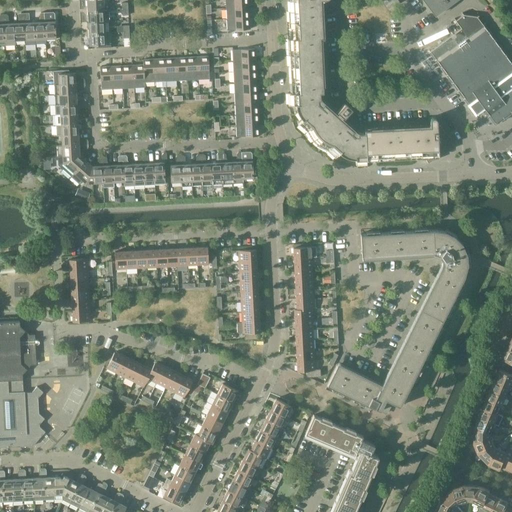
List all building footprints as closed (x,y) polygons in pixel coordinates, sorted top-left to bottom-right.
[(103,0),(87,0),(88,11),(104,10),(103,0)] [(248,0),(225,0),(226,8),(249,7),(248,0)] [(290,0),(288,0),(288,12),(291,11),(291,22),(289,22),(291,22),(292,38),(287,38),(287,39),(290,39),(291,55),(288,55),(288,56),(291,55),(291,66),(289,66),(290,93),(288,93),(288,94),(290,94),(291,104),(288,104),(288,105),(296,104),(297,110),(299,115),(303,119),(298,125),(300,123),(308,130),(306,132),(308,130),(309,133),(311,135),(312,138),(314,140),(312,141),(312,142),(314,140),(316,142),(318,143),(316,145),(317,146),(318,144),(320,145),(322,146),(328,148),(326,150),(327,151),(328,149),(336,156),(334,157),(335,158),(340,153),(344,156),(350,158),(355,158),(356,165),(356,163),(366,162),(366,165),(367,165),(367,162),(378,162),(378,159),(394,159),(394,161),(394,159),(410,158),(410,160),(425,159),(428,163),(435,159),(439,159),(439,156),(453,147),(440,126),(437,126),(437,120),(436,118),(434,117),(432,117),(430,118),(430,120),(430,127),(430,129),(409,130),(409,127),(375,129),(376,132),(365,133),(365,130),(366,130),(366,129),(364,129),(364,133),(359,133),(359,132),(356,132),(355,131),(354,132),(355,133),(358,133),(358,135),(354,135),(340,122),(352,109),(345,102),(333,116),(318,103),(318,99),(321,99),(321,101),(322,103),(322,102),(321,101),(321,98),(320,98),(320,93),(317,38),(319,37),(317,0),(290,0)] [(423,0),(435,15),(455,0),(423,0)] [(249,7),(226,8),(226,19),(249,18),(249,7)] [(104,10),(88,11),(88,22),(104,21),(104,22),(109,21),(109,9),(104,10)] [(44,12),(41,12),(39,14),(40,22),(34,22),(35,44),(46,43),(45,38),(44,12)] [(53,12),(44,12),(45,38),(59,38),(59,28),(55,28),(54,13),(53,12)] [(14,23),(15,40),(25,40),(23,13),(20,13),(19,15),(19,23),(14,23)] [(27,13),(23,13),(25,40),(25,45),(35,44),(34,22),(29,22),(28,15),(27,13)] [(438,52),(433,55),(435,59),(434,60),(436,59),(464,97),(462,99),(463,99),(464,98),(470,105),(468,106),(474,114),(483,108),(489,115),(492,119),(495,123),(496,123),(503,117),(504,117),(511,112),(511,111),(511,110),(511,63),(511,62),(511,63),(483,24),(484,23),(482,24),(477,17),(479,16),(478,15),(477,16),(463,14),(462,13),(463,14),(455,20),(454,18),(454,19),(461,28),(454,33),(434,47),(438,52)] [(6,14),(3,14),(4,41),(5,46),(15,45),(15,40),(14,23),(8,24),(8,16),(6,14)] [(249,18),(226,19),(227,30),(250,29),(249,18)] [(104,21),(88,22),(89,34),(105,33),(104,22),(104,21)] [(105,33),(89,34),(89,45),(99,45),(99,48),(106,47),(106,44),(111,44),(110,32),(105,33)] [(232,61),(255,60),(255,49),(232,50),(232,61)] [(197,57),(198,79),(209,79),(208,56),(197,57)] [(175,58),(177,81),(187,80),(186,57),(175,58)] [(186,57),(187,80),(198,79),(197,57),(186,57)] [(154,59),(155,82),(166,81),(165,58),(154,59)] [(165,58),(166,81),(177,81),(175,58),(165,58)] [(144,82),(145,82),(155,82),(154,59),(143,60),(143,65),(144,82)] [(233,72),(256,71),(255,60),(232,61),(233,72)] [(122,66),(123,88),(134,88),(133,65),(122,66)] [(133,65),(134,88),(145,87),(145,82),(144,82),(143,65),(133,65)] [(112,89),(111,66),(100,67),(101,90),(112,89)] [(111,66),(112,89),(123,88),(122,66),(111,66)] [(69,73),(69,70),(53,71),(54,84),(75,83),(75,73),(69,73)] [(233,83),(256,81),(256,71),(233,72),(233,83)] [(234,93),(257,92),(256,81),(233,83),(234,93)] [(85,83),(79,83),(75,83),(54,84),(54,95),(76,93),(76,88),(83,88),(85,86),(85,83)] [(235,104),(257,103),(257,92),(234,93),(235,104)] [(54,95),(55,105),(76,104),(76,93),(54,95)] [(76,104),(55,105),(55,115),(77,114),(77,108),(80,108),(80,103),(76,104)] [(235,115),(258,114),(257,103),(235,104),(235,115)] [(78,124),(77,114),(55,115),(56,125),(78,124)] [(258,114),(235,115),(236,126),(258,124),(258,114)] [(56,135),(61,135),(78,134),(78,129),(81,128),(81,124),(78,124),(56,125),(56,135)] [(258,124),(236,126),(236,137),(259,136),(258,124)] [(61,135),(62,145),(79,144),(78,134),(61,135)] [(62,145),(62,155),(79,155),(79,144),(62,145)] [(250,151),(241,152),(243,178),(257,177),(256,169),(253,170),(252,153),(250,151)] [(231,162),(233,184),(243,183),(243,178),(241,152),(238,152),(236,154),(237,161),(231,162)] [(222,184),(221,162),(221,159),(221,153),(218,153),(216,155),(216,163),(211,163),(212,185),(222,184)] [(144,185),(154,185),(153,163),(148,163),(147,155),(146,154),(143,154),(143,160),(143,163),(144,185)] [(79,155),(62,155),(57,156),(58,165),(71,177),(86,160),(79,155)] [(124,186),(134,186),(133,164),(127,164),(127,156),(125,155),(122,155),(123,161),(123,164),(124,181),(123,181),(124,186)] [(97,158),(97,166),(92,166),(93,183),(103,182),(102,156),(99,156),(97,158)] [(105,156),(102,156),(103,182),(103,187),(114,187),(114,182),(113,182),(112,165),(107,165),(107,158),(105,156)] [(86,183),(93,183),(92,166),(86,160),(71,177),(79,184),(82,180),(86,183)] [(153,163),(154,185),(165,184),(164,162),(153,163)] [(222,184),(233,184),(231,162),(221,162),(222,184)] [(134,186),(144,185),(143,163),(133,164),(134,186)] [(201,163),(191,164),(192,186),(202,185),(201,163)] [(211,163),(201,163),(202,185),(212,185),(211,163)] [(114,182),(123,181),(124,181),(123,164),(112,165),(113,182),(114,182)] [(171,182),(181,181),(180,164),(170,165),(171,182)] [(181,186),(192,186),(191,164),(180,164),(181,181),(181,186)] [(400,406),(410,384),(414,378),(411,377),(416,368),(418,369),(424,356),(422,355),(426,346),(429,347),(435,335),(433,334),(437,325),(439,326),(446,313),(444,312),(448,303),(450,304),(464,276),(467,264),(467,259),(464,259),(464,255),(467,255),(462,244),(454,235),(452,237),(445,233),(446,231),(432,229),(401,231),(401,234),(392,234),(392,232),(377,233),(378,235),(368,236),(368,233),(360,234),(362,256),(434,252),(441,254),(444,260),(444,266),(381,393),(378,391),(381,387),(337,365),(327,385),(334,389),(335,386),(343,391),(342,393),(371,407),(371,406),(386,413),(390,406),(389,405),(391,401),(391,402),(400,406)] [(294,258),(311,257),(311,246),(293,248),(294,258)] [(197,265),(196,247),(186,248),(187,265),(197,265)] [(196,247),(197,265),(208,264),(207,247),(196,247)] [(177,266),(176,248),(166,249),(167,266),(177,266)] [(187,265),(186,248),(176,248),(177,266),(187,265)] [(157,267),(156,249),(146,250),(147,267),(157,267)] [(167,266),(166,249),(156,249),(157,267),(167,266)] [(137,268),(136,250),(125,251),(126,268),(137,268)] [(147,267),(146,250),(136,250),(137,268),(147,267)] [(238,251),(239,261),(256,260),(256,250),(238,251)] [(126,268),(125,251),(115,252),(116,269),(126,268)] [(311,257),(294,258),(294,268),(312,268),(311,257)] [(69,259),(70,270),(87,269),(87,258),(69,259)] [(257,270),(256,260),(239,261),(239,271),(257,270)] [(312,268),(294,268),(295,279),(312,278),(312,268)] [(70,270),(70,280),(88,279),(87,269),(70,270)] [(257,280),(257,270),(239,271),(240,281),(257,280)] [(312,278),(295,279),(295,289),(313,288),(312,278)] [(70,280),(71,290),(88,289),(88,279),(70,280)] [(240,281),(240,291),(258,291),(257,280),(240,281)] [(313,288),(295,289),(296,299),(313,298),(313,288)] [(71,290),(71,300),(89,299),(88,289),(71,290)] [(258,301),(258,291),(240,291),(241,302),(258,301)] [(313,298),(296,299),(296,309),(312,308),(312,309),(314,309),(313,298)] [(71,300),(72,310),(89,309),(89,299),(71,300)] [(241,302),(241,312),(259,311),(258,301),(241,302)] [(296,309),(294,309),(294,319),(313,318),(312,309),(312,308),(296,309)] [(89,309),(72,310),(72,321),(90,320),(89,309)] [(259,321),(259,311),(241,312),(242,322),(259,321)] [(313,318),(294,319),(295,329),(313,329),(313,318)] [(0,380),(22,379),(22,374),(31,364),(36,364),(34,334),(29,334),(24,330),(22,332),(19,329),(21,327),(20,326),(19,321),(0,321),(0,380)] [(260,331),(259,321),(242,322),(237,322),(237,333),(244,333),(245,339),(258,338),(258,332),(260,331)] [(313,329),(295,329),(295,340),(314,339),(313,329)] [(314,339),(295,340),(296,350),(314,349),(314,339)] [(314,349),(296,350),(296,360),(315,359),(314,349)] [(116,373),(124,357),(114,352),(106,368),(116,373)] [(124,357),(116,373),(125,377),(133,361),(124,357)] [(315,359),(296,360),(297,371),(306,370),(306,376),(308,377),(320,376),(320,369),(315,369),(315,359)] [(133,361),(125,377),(134,381),(142,366),(133,361)] [(147,379),(148,379),(156,383),(164,367),(154,362),(151,370),(147,379)] [(142,366),(134,381),(144,386),(148,379),(147,379),(151,370),(142,366)] [(164,367),(156,383),(165,388),(173,371),(164,367)] [(511,381),(511,374),(499,369),(495,379),(510,386),(511,381)] [(173,371),(165,388),(174,392),(182,376),(173,371)] [(210,377),(202,373),(197,384),(201,386),(205,388),(210,377)] [(182,376),(174,392),(184,398),(192,381),(182,376)] [(22,379),(0,380),(0,447),(32,446),(45,431),(39,426),(39,424),(44,418),(38,414),(38,398),(43,392),(37,386),(31,392),(23,392),(22,379)] [(510,386),(495,379),(491,388),(506,395),(510,386)] [(222,383),(217,394),(232,401),(237,390),(222,383)] [(506,395),(491,388),(487,398),(502,405),(506,395)] [(212,404),(227,411),(232,401),(217,394),(212,404)] [(483,407),(499,413),(502,405),(487,398),(483,407)] [(270,409),(286,417),(291,406),(276,399),(270,409)] [(212,404),(207,414),(222,422),(227,411),(212,404)] [(499,413),(483,407),(479,417),(494,423),(499,413)] [(286,417),(270,409),(265,419),(281,427),(286,417)] [(222,422),(207,414),(202,424),(217,432),(222,422)] [(353,511),(354,511),(361,498),(360,498),(364,487),(365,488),(371,474),(370,474),(372,469),(373,470),(378,456),(370,453),(374,444),(364,440),(364,441),(361,440),(362,436),(349,430),(349,431),(344,429),(345,428),(331,422),(331,423),(326,421),(327,420),(313,415),(305,433),(306,434),(306,436),(310,438),(311,436),(354,454),(355,454),(359,456),(352,473),(349,472),(332,511),(353,511)] [(475,426),(491,433),(494,423),(479,417),(475,426)] [(281,427),(265,419),(260,430),(276,437),(281,427)] [(202,424),(197,433),(197,434),(210,441),(209,442),(212,443),(217,432),(202,424)] [(300,424),(295,435),(300,436),(304,426),(300,424)] [(491,433),(475,426),(474,442),(475,443),(490,436),(491,433)] [(276,437),(260,430),(255,440),(271,448),(276,437)] [(197,434),(197,433),(195,432),(189,443),(204,451),(209,442),(210,441),(197,434)] [(478,452),(494,445),(490,436),(475,443),(478,452)] [(271,448),(255,440),(250,449),(250,450),(263,456),(262,457),(265,459),(271,448)] [(199,461),(204,451),(189,443),(184,454),(199,461)] [(494,445),(478,452),(479,452),(490,464),(497,448),(496,448),(494,445)] [(258,467),(262,457),(263,456),(250,450),(250,449),(248,448),(243,459),(258,467)] [(497,448),(490,464),(500,468),(501,466),(500,466),(506,453),(505,453),(497,448)] [(500,466),(501,466),(511,470),(511,467),(511,452),(506,450),(505,453),(506,453),(500,466)] [(184,454),(179,464),(194,471),(199,461),(184,454)] [(237,469),(253,477),(258,467),(243,459),(237,469)] [(194,471),(179,464),(174,474),(189,482),(194,471)] [(84,475),(82,474),(80,474),(79,475),(76,479),(77,480),(76,481),(64,475),(62,478),(60,478),(60,476),(46,477),(46,475),(46,470),(45,468),(44,468),(42,468),(41,468),(39,469),(38,471),(39,475),(39,477),(32,478),(33,500),(54,499),(62,499),(79,508),(89,488),(82,484),(83,482),(83,483),(86,478),(86,477),(84,475)] [(13,501),(23,501),(22,469),(20,469),(18,470),(18,472),(18,477),(19,477),(19,478),(12,479),(13,501)] [(23,469),(22,469),(23,501),(33,500),(32,478),(25,478),(25,476),(26,476),(25,471),(25,470),(23,469)] [(253,477),(237,469),(232,479),(247,487),(253,477)] [(2,502),(13,501),(12,479),(4,479),(4,477),(5,477),(5,472),(4,471),(2,470),(1,470),(2,502)] [(276,476),(280,478),(282,473),(274,470),(272,474),(276,476)] [(153,477),(149,474),(143,485),(151,489),(156,478),(153,477)] [(167,478),(164,482),(184,492),(189,482),(174,474),(171,480),(167,478)] [(247,487),(232,479),(227,490),(242,497),(247,487)] [(170,502),(172,499),(179,503),(184,492),(164,482),(162,486),(167,489),(162,498),(170,502)] [(79,508),(86,511),(87,511),(102,484),(100,483),(99,483),(97,484),(95,489),(96,489),(95,491),(89,488),(79,508)] [(87,511),(99,511),(107,497),(100,493),(101,492),(102,492),(104,488),(104,486),(103,484),(102,484),(87,511)] [(473,502),(481,486),(480,485),(463,484),(463,485),(469,501),(473,502)] [(469,501),(463,485),(453,487),(460,504),(469,501)] [(482,506),(490,490),(481,486),(473,502),(481,506),(482,506)] [(460,504),(453,487),(453,488),(441,499),(456,507),(460,504)] [(242,497),(227,490),(222,500),(237,507),(242,510),(247,499),(242,497)] [(482,506),(481,506),(481,507),(487,511),(485,511),(490,511),(498,497),(489,493),(490,491),(490,490),(482,506)] [(113,500),(107,497),(99,511),(111,511),(120,493),(119,492),(117,492),(116,493),(114,498),(113,500)] [(122,494),(120,493),(111,511),(126,511),(127,511),(124,509),(126,506),(119,503),(120,501),(121,501),(123,497),(123,496),(123,495),(122,494)] [(498,497),(490,511),(508,511),(505,510),(509,503),(498,497)] [(453,511),(456,507),(441,499),(436,508),(444,511),(453,511)] [(235,511),(237,507),(222,500),(217,510),(220,511),(235,511)]
